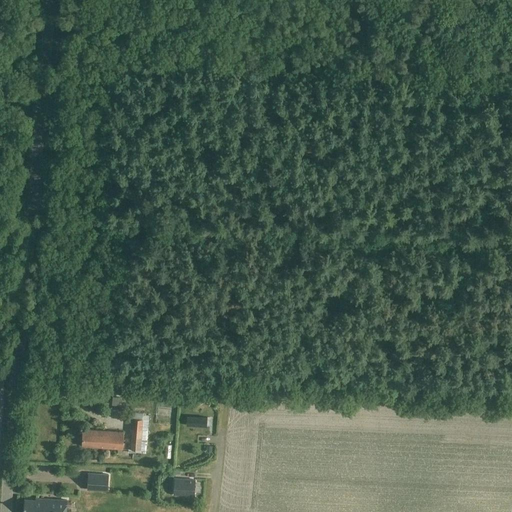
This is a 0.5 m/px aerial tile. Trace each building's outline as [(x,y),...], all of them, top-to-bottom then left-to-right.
[(146,451),(148,430),(149,416),(133,415),(130,449),(140,450),(146,451)] [(83,429),(82,446),(122,449),(123,432),(83,429)] [(87,489),(107,490),(108,475),(88,473),(87,489)] [(195,479),(175,477),(174,493),(194,495),(195,479)] [(36,500),(25,499),(24,511),(65,511),(67,500),(36,498),(36,500)]
